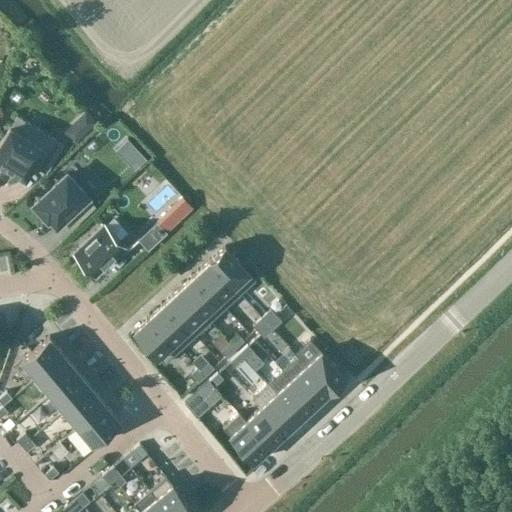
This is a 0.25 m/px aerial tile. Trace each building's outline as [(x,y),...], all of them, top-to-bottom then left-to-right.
[(95,123),(85,112),(76,121),(87,131),(95,123)] [(49,135),(43,146),(10,125),(0,141),(0,161),(25,177),(34,163),(46,171),(62,143),(49,135)] [(147,158),(141,151),(128,163),(135,169),(147,158)] [(62,218),(70,228),(96,204),(87,194),(88,193),(68,171),(34,203),(48,217),(49,216),(57,223),(62,218)] [(157,222),(139,238),(148,248),(166,231),(157,222)] [(73,251),(96,275),(126,247),(104,223),(73,251)] [(225,245),(209,260),(240,293),(256,279),(225,245)] [(209,260),(194,274),(225,307),(240,293),(209,260)] [(225,307),(194,274),(179,288),(210,321),(225,307)] [(164,301),(195,335),(202,329),(204,326),(210,321),(179,288),(164,301)] [(149,315),(180,349),(195,335),(164,301),(149,315)] [(261,315),(266,321),(275,313),(269,307),(261,315)] [(275,313),(266,321),(272,327),(281,320),(275,313)] [(149,315),(134,330),(165,363),(180,349),(149,315)] [(258,329),(266,321),(261,315),(252,323),(256,328),(258,329)] [(272,327),(266,321),(258,329),(263,335),(272,327)] [(238,333),(229,341),(235,347),(243,340),(238,333)] [(64,353),(49,335),(22,358),(36,376),(64,353)] [(235,347),(229,341),(220,349),(226,355),(235,347)] [(238,351),(244,358),(253,350),(247,343),(238,351)] [(321,349),(306,363),(330,389),(338,382),(345,375),(321,349)] [(235,366),(244,358),(238,351),(230,359),(235,366)] [(78,369),(64,353),(36,376),(50,393),(78,369)] [(244,358),(235,366),(246,378),(255,370),(244,358)] [(208,360),(199,369),(205,375),(214,366),(208,360)] [(330,389),(306,363),(292,377),(316,403),(330,389)] [(205,375),(199,369),(197,366),(190,372),(198,381),(205,375)] [(92,386),(78,369),(50,393),(64,409),(92,386)] [(217,371),(208,379),(214,385),(223,377),(217,371)] [(292,377),(277,390),(301,416),(316,403),(292,377)] [(214,385),(208,379),(184,402),(194,413),(219,390),(214,385)] [(106,403),(92,386),(64,409),(78,426),(106,403)] [(7,390),(0,395),(0,400),(3,404),(12,397),(7,390)] [(301,416),(277,390),(262,404),(286,430),(301,416)] [(120,420),(106,403),(78,426),(92,443),(120,420)] [(286,430),(262,404),(247,417),(272,443),(286,430)] [(272,443),(247,417),(241,410),(223,426),(254,460),(272,443)] [(25,431),(16,439),(21,445),(30,437),(25,431)] [(30,437),(21,445),(26,451),(36,444),(30,437)] [(139,443),(133,448),(141,457),(147,453),(139,443)] [(53,465),(44,472),(49,479),(58,471),(53,465)] [(108,470),(115,479),(120,485),(126,479),(114,465),(108,470)] [(108,470),(102,475),(109,484),(115,479),(108,470)] [(155,497),(167,511),(196,511),(166,475),(149,489),(155,497)] [(140,509),(142,511),(167,511),(155,497),(149,489),(134,502),(140,509)] [(82,491),(76,496),(84,506),(90,501),(82,491)] [(76,496),(70,501),(78,511),(84,506),(76,496)]
